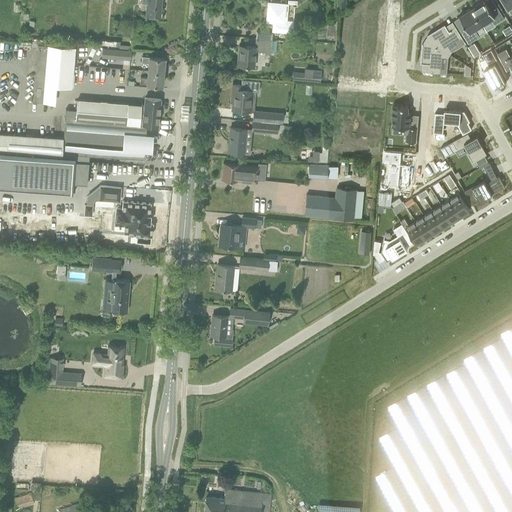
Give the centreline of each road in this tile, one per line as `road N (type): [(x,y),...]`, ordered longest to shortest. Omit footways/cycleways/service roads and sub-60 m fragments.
road 1 (residential): [(511,205),(218,388),(168,389)]
road 2 (tertiary): [(168,389),(205,0)]
road 3 (residential): [(426,91),(400,88),(406,27),(443,0)]
